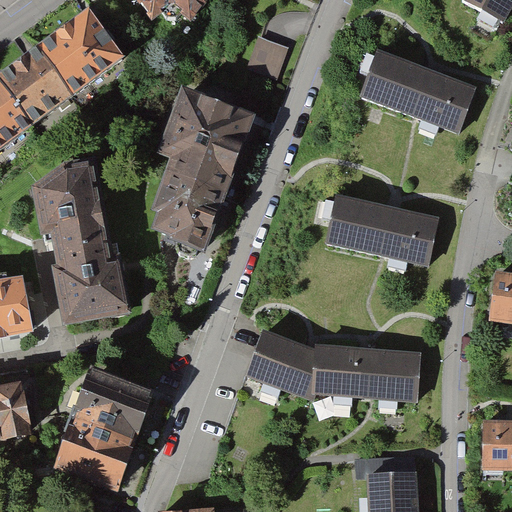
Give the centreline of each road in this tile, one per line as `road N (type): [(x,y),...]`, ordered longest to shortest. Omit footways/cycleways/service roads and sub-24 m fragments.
road 1 (residential): [(153,511),(338,0)]
road 2 (residential): [(451,511),(450,387),(461,274),(511,74)]
